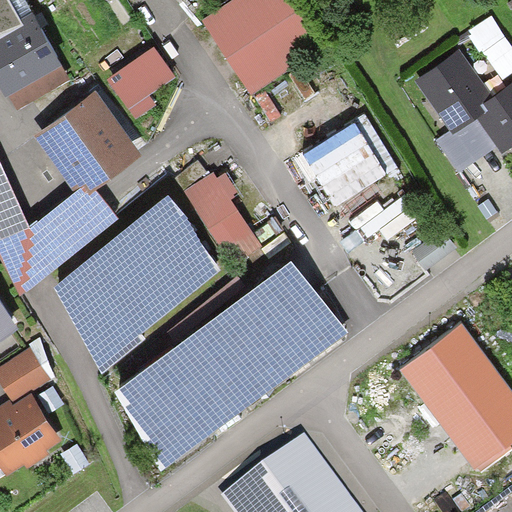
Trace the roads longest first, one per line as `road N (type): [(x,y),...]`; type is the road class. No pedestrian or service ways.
road 1 (residential): [(310,392),(511,237)]
road 2 (residential): [(144,511),(310,392)]
road 3 (residential): [(393,511),(310,392)]
